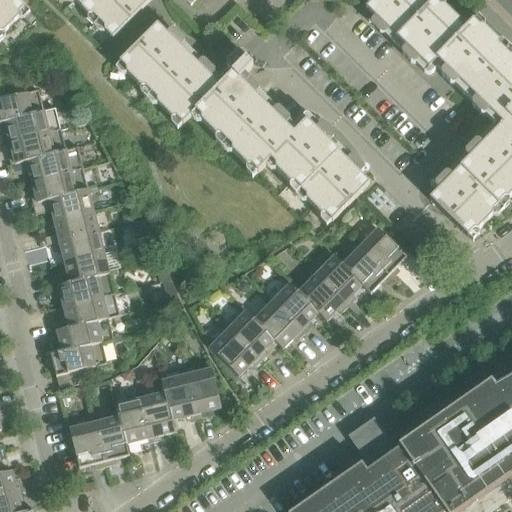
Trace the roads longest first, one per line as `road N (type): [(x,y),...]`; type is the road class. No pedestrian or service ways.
road 1 (residential): [(131,511),(511,246)]
road 2 (residential): [(67,511),(11,316),(20,298),(0,212)]
